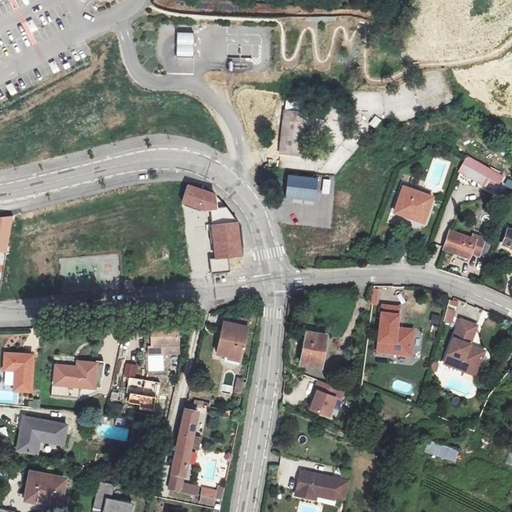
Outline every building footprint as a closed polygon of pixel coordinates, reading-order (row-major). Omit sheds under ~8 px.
[(194,32),(177,31),(176,56),(193,57),(194,32)] [(285,109),(281,149),(302,152),(302,156),(307,156),(311,122),(315,122),(316,113),(285,109)] [(457,171),(481,184),(489,168),(463,154),(457,171)] [(489,168),(481,184),(493,190),(501,174),(489,168)] [(402,187),(393,211),(422,221),(431,196),(402,187)] [(340,226),(327,224),(326,240),(339,241),(340,226)] [(511,247),(511,231),(507,229),(501,244),(511,247)] [(454,249),(469,254),(470,253),(478,256),(484,238),(472,234),(470,239),(448,231),(442,248),(454,252),(454,249)] [(396,306),(378,305),(374,352),(407,355),(409,335),(393,333),(393,327),(396,306)] [(451,324),(456,311),(448,308),(444,321),(451,324)] [(475,325),(459,319),(440,363),(472,376),(480,357),(465,351),(467,345),(475,325)] [(242,362),(250,328),(226,323),(219,353),(229,356),(228,359),(242,362)] [(146,342),(148,342),(179,342),(179,326),(145,327),(146,342)] [(320,366),(326,335),(306,331),(300,362),(320,366)] [(179,351),(179,342),(148,342),(148,352),(179,351)] [(480,357),(482,351),(467,345),(465,351),(480,357)] [(32,354),(5,353),(4,370),(16,370),(14,390),(31,391),(32,354)] [(57,364),(57,368),(55,383),(94,386),(97,367),(97,362),(78,361),(78,365),(57,364)] [(342,387),(317,377),(313,386),(315,388),(309,405),(327,413),(334,395),(338,397),(342,387)] [(114,380),(112,389),(125,392),(127,383),(114,380)] [(118,415),(122,401),(109,398),(106,414),(118,415)] [(186,407),(172,470),(184,473),(191,443),(193,433),(198,410),(186,407)] [(39,438),(64,442),(66,428),(22,420),(18,447),(37,450),(39,438)] [(193,433),(191,443),(198,445),(200,434),(193,433)] [(429,440),(425,451),(454,462),(458,450),(429,440)] [(349,476),(301,465),(295,489),(315,494),(316,490),(317,487),(334,491),(345,493),(349,476)] [(32,470),(27,494),(27,496),(59,502),(64,477),(32,470)] [(133,511),(135,503),(111,498),(114,484),(99,481),(94,507),(103,509),(102,511),(133,511)] [(212,490),(210,497),(222,499),(224,486),(218,485),(216,491),(212,490)] [(203,488),(202,495),(210,497),(212,490),(203,488)]
